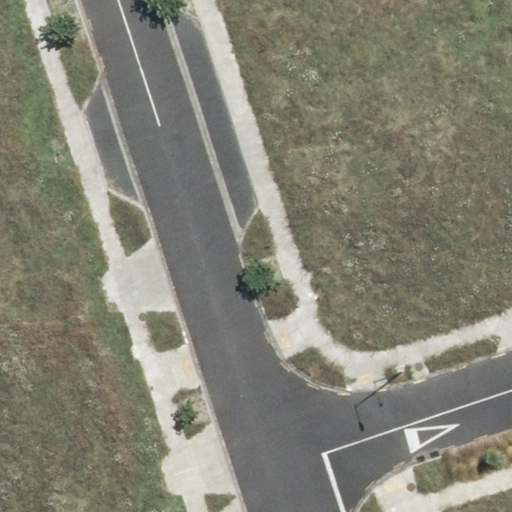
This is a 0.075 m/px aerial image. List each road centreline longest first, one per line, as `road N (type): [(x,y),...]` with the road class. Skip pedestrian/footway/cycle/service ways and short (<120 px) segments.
road 1 (residential): [(117,0),(273,462)]
road 2 (residential): [(511,381),(273,462)]
